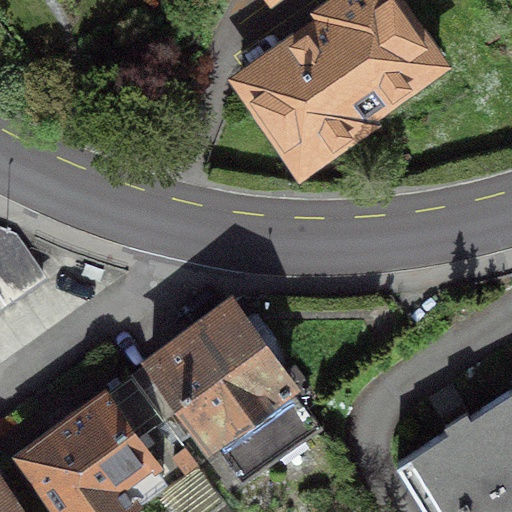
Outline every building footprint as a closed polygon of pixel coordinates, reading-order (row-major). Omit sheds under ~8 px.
[(327,17),(241,76),(301,163),(368,117),(365,113),(388,97),(387,95),(439,60),(397,0),(337,0),(323,10),(327,17)] [(1,219),(0,219),(0,312),(45,280),(1,219)] [(229,303),(144,368),(234,485),(319,420),(229,303)] [(115,387),(25,457),(68,511),(145,511),(133,495),(174,463),(115,387)] [(511,511),(511,389),(464,420),(400,460),(432,511),(511,511)] [(32,511),(0,471),(0,511),(32,511)]
